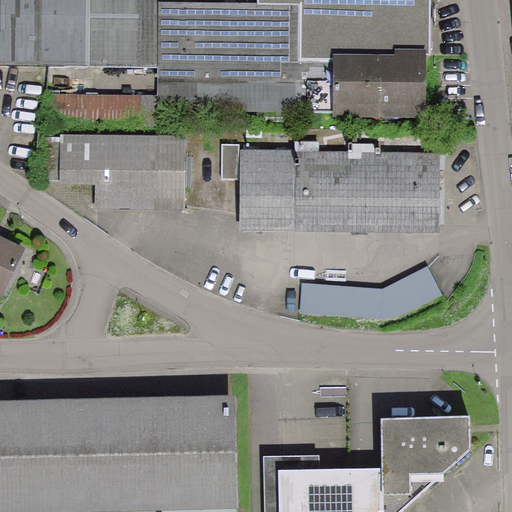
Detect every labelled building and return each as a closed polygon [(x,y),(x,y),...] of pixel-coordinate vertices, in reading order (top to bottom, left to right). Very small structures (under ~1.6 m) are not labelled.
[(0,0),(0,58),(156,59),(156,0),(0,0)] [(156,0),(156,59),(156,105),(338,106),(338,77),(330,77),(330,55),(398,56),(398,51),(418,51),(427,51),(427,0),(156,0)] [(398,56),(330,55),(330,77),(338,77),(338,106),(418,106),(418,51),(398,51),(398,56)] [(138,118),(138,90),(46,89),(46,117),(138,118)] [(241,128),(226,128),(226,161),(238,161),(237,215),(438,217),(439,149),(376,149),(376,138),(346,138),(345,148),(316,148),(316,135),(293,134),(293,148),(240,148),(241,128)] [(180,135),(41,133),(40,173),(95,174),(94,195),(179,197),(180,135)] [(0,288),(21,245),(0,235),(0,288)] [(383,281),(302,277),(299,307),(390,313),(440,290),(426,259),(383,281)] [(230,397),(0,402),(0,500),(164,498),(232,496),(230,397)] [(378,413),(380,463),(380,511),(385,511),(466,443),(464,412),(378,413)] [(380,511),(380,463),(276,464),(276,511),(380,511)] [(232,511),(232,496),(164,498),(164,511),(232,511)]
